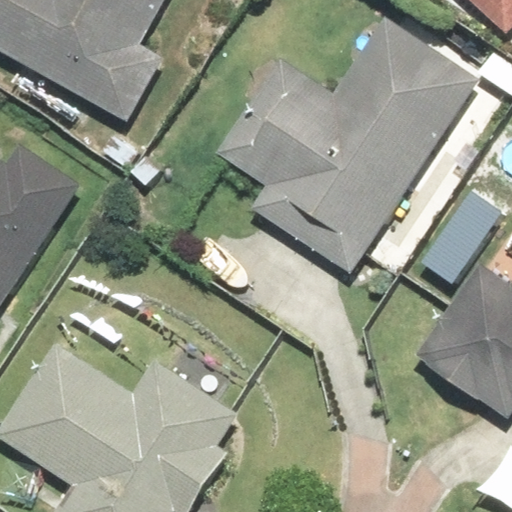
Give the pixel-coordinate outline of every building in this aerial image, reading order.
[(139,46),(162,0),(0,0),(0,48),(126,113),(156,55),(139,46)] [(511,0),(467,0),(503,34),(511,24),(511,0)] [(281,62),(221,156),(264,183),(250,207),(353,272),(475,81),(386,23),(337,99),(281,62)] [(10,167),(0,159),(0,303),(80,187),(23,148),(10,167)] [(484,267),(419,352),(507,419),(511,413),(511,274),(505,283),(484,267)] [(171,511),(188,511),(226,455),(214,447),(234,417),(152,363),(132,392),(58,345),(0,432),(0,439),(76,489),(60,511),(170,511),(171,511)]
